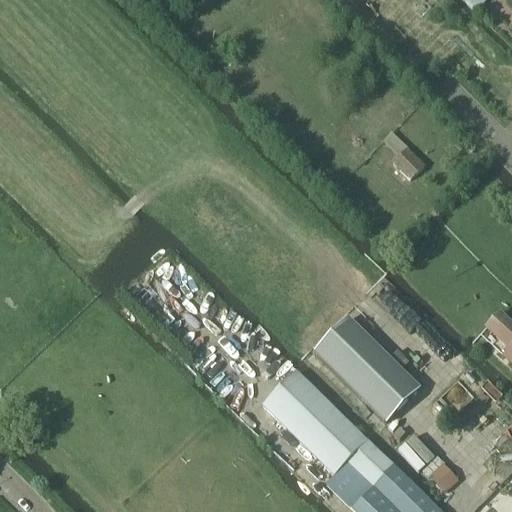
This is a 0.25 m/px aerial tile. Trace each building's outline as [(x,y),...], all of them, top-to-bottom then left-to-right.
[(411,0),(404,6),(423,26),(444,7),(437,0),(411,0)] [(461,0),(474,14),(488,0),(461,0)] [(511,323),(500,313),(484,331),(508,353),(502,359),(511,367),(511,323)] [(349,323),(316,356),(387,426),(419,392),(349,323)] [(263,409),(334,480),(326,488),(350,511),(438,511),(395,469),(345,422),(324,402),(297,375),(263,409)] [(443,467),(428,481),(444,497),(459,484),(443,467)]
